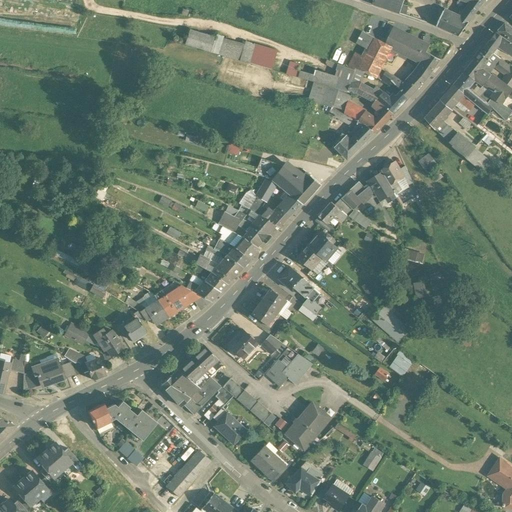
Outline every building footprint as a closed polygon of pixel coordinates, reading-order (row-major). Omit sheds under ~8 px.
[(373,0),(371,5),(399,14),(402,6),(403,0),(373,0)] [(464,0),(472,3),(459,19),(468,23),(485,0),(464,0)] [(53,25),(73,27),(75,8),(42,5),(41,12),(32,11),(30,28),(52,30),(53,25)] [(459,19),(443,12),(436,27),(458,37),(468,23),(459,19)] [(511,30),(504,24),(497,32),(511,42),(511,30)] [(418,41),(392,29),(384,45),(391,49),(397,52),(415,61),(420,52),(412,48),(414,45),(416,46),(418,41)] [(215,38),(189,31),(185,45),(211,53),(215,38)] [(374,39),(361,33),(355,44),(367,51),(374,39)] [(511,44),(496,33),(489,42),(489,43),(484,49),(491,54),(497,47),(507,54),(511,56),(511,44)] [(241,44),(216,37),(215,38),(211,53),(250,65),(255,45),(242,41),(241,44)] [(363,59),(357,70),(363,73),(373,78),(380,82),(383,76),(384,75),(379,72),(388,54),(391,49),(384,45),(374,39),(367,51),(363,59)] [(429,46),(418,41),(416,46),(414,45),(412,48),(420,52),(415,61),(422,65),(421,66),(422,67),(416,75),(425,80),(439,60),(425,54),(429,46)] [(276,51),(255,45),(250,65),(270,71),(276,51)] [(484,49),(473,62),(481,69),(488,60),(487,59),(491,54),(484,49)] [(341,55),(336,53),(332,62),(337,64),(341,55)] [(363,59),(354,54),(348,67),(354,70),(357,71),(357,70),(363,59)] [(500,61),(491,54),(487,59),(488,60),(481,69),(483,70),(488,75),(493,68),(505,77),(511,69),(500,61)] [(354,71),(333,64),(326,61),(325,64),(326,65),(325,66),(332,69),(338,71),(336,78),(314,71),(313,76),(297,72),(298,71),(297,70),(298,65),(289,63),(285,75),(313,83),(350,94),(354,94),(355,93),(374,103),(376,100),(382,94),(375,87),(372,91),(360,85),(359,84),(363,73),(357,70),(357,71),(354,70),(354,71)] [(473,62),(464,72),(474,81),(482,87),(480,90),(483,93),(491,99),(500,105),(500,106),(500,105),(511,90),(501,84),(488,75),(483,70),(481,69),(473,62)] [(511,70),(511,69),(505,77),(501,84),(511,90),(511,91),(511,70)] [(464,72),(452,87),(463,95),(470,101),(474,104),(481,110),(486,114),(491,108),(487,104),(486,106),(485,105),(484,103),(479,99),(467,89),(469,87),(474,81),(464,72)] [(401,84),(396,79),(387,74),(385,77),(391,81),(390,81),(392,82),(396,87),(395,87),(397,89),(401,84)] [(409,78),(403,85),(401,84),(397,89),(402,94),(407,100),(425,80),(416,75),(411,80),(409,78)] [(385,77),(383,76),(380,82),(387,86),(390,81),(391,81),(385,77)] [(350,94),(313,83),(309,97),(308,97),(309,97),(307,102),(307,103),(308,103),(320,106),(331,109),(331,108),(331,107),(344,112),(347,104),(350,94)] [(452,87),(440,102),(450,110),(455,105),(458,101),(463,95),(452,87)] [(483,93),(479,99),(484,103),(485,105),(486,106),(487,104),(491,99),(483,93)] [(397,99),(394,96),(389,101),(382,94),(376,100),(393,115),(407,100),(402,94),(397,99)] [(470,101),(463,95),(458,101),(464,106),(466,107),(470,101)] [(500,105),(491,99),(487,104),(491,108),(495,112),(500,105)] [(382,113),(375,121),(372,118),(364,113),(358,122),(374,133),(375,134),(393,115),(376,100),(374,103),(379,111),(382,113)] [(464,106),(458,101),(455,105),(461,110),(464,106)] [(470,101),(466,107),(469,110),(474,104),(470,101)] [(440,102),(424,119),(434,131),(440,124),(452,111),(450,110),(440,102)] [(364,113),(347,104),(344,112),(344,113),(356,122),(356,123),(358,122),(364,113)] [(511,113),(500,105),(500,106),(500,105),(495,112),(505,122),(511,113)] [(357,123),(331,108),(331,109),(327,115),(353,129),(357,123)] [(374,133),(358,122),(357,123),(353,129),(350,134),(346,139),(345,137),(341,135),(338,141),(339,142),(334,148),(346,160),(347,160),(374,133)] [(447,130),(440,124),(434,131),(448,144),(456,135),(449,129),(447,130)] [(460,137),(456,135),(448,144),(452,147),(451,148),(465,159),(471,153),(474,149),(460,137)] [(486,135),(482,140),(488,146),(493,141),(486,135)] [(312,142),(308,148),(316,154),(320,148),(312,142)] [(230,143),(227,154),(235,156),(239,157),(242,147),(230,143)] [(478,160),(471,153),(465,159),(473,166),(478,160)] [(235,156),(227,154),(224,167),(236,170),(256,175),(258,169),(256,168),(255,169),(233,163),(235,156)] [(437,167),(428,155),(418,162),(427,175),(437,167)] [(283,167),(262,160),(258,169),(256,175),(264,178),(268,179),(272,181),(283,167)] [(393,163),(380,171),(382,174),(389,186),(402,178),(398,171),(393,163)] [(294,169),(289,166),(286,169),(283,167),(272,181),(277,185),(286,193),(290,196),(301,204),(302,205),(320,186),(309,177),(296,166),(294,169)] [(412,184),(404,167),(398,171),(402,178),(406,186),(407,186),(412,184)] [(438,169),(430,175),(433,179),(441,173),(438,169)] [(382,174),(367,183),(369,185),(373,192),(374,192),(379,200),(381,200),(385,198),(385,195),(392,191),(389,186),(382,174)] [(402,178),(389,186),(392,191),(395,196),(408,188),(407,186),(406,186),(402,178)] [(272,181),(268,179),(264,186),(257,197),(266,203),(276,187),(277,185),(272,181)] [(358,183),(349,191),(355,198),(364,191),(363,189),(358,183)] [(369,185),(363,189),(364,191),(368,195),(373,192),(369,185)] [(106,194),(99,190),(95,198),(102,202),(106,194)] [(252,191),(246,195),(240,205),(242,206),(249,210),(256,198),(257,198),(252,191)] [(355,198),(349,192),(349,193),(343,198),(342,198),(341,198),(347,205),(354,211),(360,204),(355,198)] [(286,193),(281,199),(284,202),(290,196),(286,193)] [(284,202),(279,208),(289,217),(301,204),(290,196),(284,202)] [(266,203),(257,197),(257,198),(256,198),(253,203),(263,208),(266,203)] [(347,205),(341,198),(338,202),(346,211),(343,214),(347,217),(348,218),(357,224),(360,219),(362,217),(362,218),(362,217),(356,212),(354,211),(347,205)] [(346,211),(338,202),(333,206),(338,210),(343,214),(346,211)] [(279,208),(274,213),(269,209),(268,211),(263,208),(253,203),(249,210),(251,212),(258,216),(260,217),(260,216),(276,226),(279,228),(289,217),(279,208)] [(333,206),(330,204),(320,215),(318,217),(318,218),(325,224),(326,225),(331,218),(338,210),(333,206)] [(249,210),(242,206),(239,212),(248,215),(248,216),(251,212),(249,210)] [(338,210),(331,218),(339,225),(347,217),(343,214),(338,210)] [(248,215),(239,212),(234,217),(243,220),(248,215)] [(258,216),(251,212),(248,216),(256,220),(260,217),(258,216)] [(243,220),(234,217),(234,218),(234,217),(225,213),(222,218),(238,226),(243,221),(243,220)] [(248,216),(248,215),(243,220),(243,221),(253,225),(256,220),(248,216)] [(276,226),(260,216),(260,217),(256,220),(253,225),(252,225),(267,236),(276,226)] [(238,226),(222,218),(219,223),(236,232),(239,226),(238,226)] [(325,224),(318,218),(315,222),(314,223),(321,228),(325,224)] [(369,225),(360,219),(357,224),(365,230),(369,225)] [(253,225),(243,221),(238,226),(239,226),(246,232),(252,225),(253,225)] [(267,236),(252,225),(246,232),(248,233),(244,239),(257,248),(267,236)] [(166,233),(177,240),(180,234),(169,228),(166,233)] [(244,239),(223,228),(220,232),(221,233),(220,235),(222,236),(221,238),(229,242),(236,247),(244,239)] [(336,249),(319,234),(308,247),(321,259),(325,262),(336,249)] [(83,239),(74,235),(71,241),(80,245),(83,239)] [(257,248),(244,239),(236,247),(235,248),(251,260),(260,250),(257,248)] [(235,248),(221,241),(217,251),(221,253),(221,254),(228,257),(235,248)] [(71,244),(68,250),(82,257),(85,251),(71,244)] [(60,246),(55,256),(78,268),(84,258),(60,246)] [(221,253),(217,251),(209,247),(206,251),(207,252),(224,260),(228,257),(221,254),(221,253)] [(321,259),(308,247),(297,259),(310,271),(311,270),(321,259)] [(251,260),(235,248),(228,257),(243,268),(251,260)] [(188,255),(180,251),(178,256),(185,260),(188,255)] [(421,255),(404,251),(404,260),(419,264),(421,255)] [(224,260),(207,252),(204,257),(210,261),(220,266),(224,260)] [(185,260),(178,256),(171,253),(169,257),(170,257),(169,259),(167,263),(184,272),(190,262),(185,260)] [(216,270),(208,266),(210,261),(204,257),(201,256),(195,265),(198,267),(212,274),(216,270)] [(243,268),(228,257),(224,260),(220,266),(235,277),(243,268)] [(321,259),(311,270),(316,275),(326,263),(325,262),(321,259)] [(220,266),(210,261),(208,266),(216,270),(220,266)] [(235,277),(220,266),(216,270),(212,274),(228,286),(235,277)] [(212,274),(198,267),(193,276),(194,276),(205,282),(212,274)] [(302,280),(289,268),(278,280),(291,291),(294,288),(311,304),(317,298),(319,295),(317,293),(309,286),(302,280)] [(103,291),(93,286),(69,273),(67,277),(76,282),(75,284),(90,292),(102,299),(106,293),(103,291)] [(228,286),(212,274),(205,282),(221,293),(228,286)] [(205,282),(194,276),(190,283),(200,289),(205,282)] [(107,285),(97,279),(93,286),(103,291),(107,285)] [(221,293),(205,282),(200,289),(195,294),(201,297),(212,303),(221,293)] [(321,288),(313,282),(309,286),(317,293),(321,288)] [(182,287),(174,283),(172,285),(176,291),(182,287)] [(200,289),(190,283),(187,289),(195,294),(200,289)] [(366,283),(362,286),(367,294),(372,291),(366,283)] [(424,297),(420,283),(413,285),(416,299),(424,297)] [(172,285),(154,297),(158,303),(158,302),(176,291),(172,285)] [(176,291),(158,302),(168,318),(195,302),(201,297),(195,294),(187,289),(182,287),(176,291)] [(328,294),(321,288),(317,293),(319,295),(317,298),(322,302),(328,294)] [(288,304),(271,291),(262,303),(280,316),(288,304)] [(153,295),(150,294),(145,297),(136,304),(137,305),(134,310),(138,312),(141,314),(146,310),(158,303),(154,297),(153,295)] [(201,297),(195,302),(202,314),(212,303),(201,297)] [(136,304),(128,300),(125,305),(134,310),(137,305),(136,304)] [(158,303),(146,310),(152,320),(156,326),(168,318),(158,302),(158,303)] [(280,316),(262,303),(253,316),(270,329),(280,316)] [(316,317),(302,306),(298,312),(312,322),(316,317)] [(408,330),(384,309),(373,321),(397,342),(408,330)] [(146,310),(141,314),(145,321),(147,323),(152,320),(146,310)] [(141,314),(138,312),(134,315),(135,318),(135,317),(140,324),(145,321),(141,314)] [(146,334),(140,324),(135,317),(135,318),(122,326),(134,344),(141,340),(140,338),(140,337),(145,334),(146,334)] [(89,336),(70,326),(65,336),(84,346),(89,336)] [(124,350),(112,331),(105,335),(102,330),(94,336),(104,352),(105,353),(107,351),(111,358),(112,358),(114,360),(121,355),(119,353),(124,350)] [(257,345),(242,330),(235,337),(237,339),(230,347),(244,360),(257,345)] [(288,349),(271,336),(266,341),(276,351),(282,356),(288,349)] [(266,341),(262,347),(272,356),(276,351),(266,341)] [(316,345),(312,351),(317,355),(322,349),(316,345)] [(205,347),(178,371),(181,374),(187,379),(193,384),(205,373),(219,361),(205,347)] [(413,361),(394,347),(383,363),(402,376),(413,361)] [(84,358),(69,351),(64,358),(69,361),(75,365),(79,364),(83,375),(89,372),(86,365),(86,364),(84,358)] [(111,358),(107,351),(105,353),(104,352),(101,354),(101,355),(103,356),(106,364),(114,360),(112,358),(111,358)] [(383,359),(376,354),(374,358),(380,363),(383,359)] [(297,385),(313,366),(299,355),(288,368),(283,373),(289,378),(297,385)] [(95,358),(90,360),(91,363),(87,365),(86,364),(86,365),(89,372),(93,382),(106,376),(104,372),(101,363),(99,359),(96,361),(95,358)] [(20,362),(13,360),(10,372),(24,375),(24,363),(20,362)] [(79,364),(75,365),(69,361),(70,364),(75,376),(75,377),(83,375),(79,364)] [(105,361),(101,363),(104,372),(109,370),(105,361)] [(288,368),(279,361),(267,375),(281,388),(289,378),(283,373),(288,368)] [(0,362),(0,394),(3,396),(10,365),(0,362)] [(59,362),(43,368),(42,365),(31,369),(33,373),(35,378),(37,377),(41,387),(56,381),(56,384),(66,381),(65,380),(61,367),(59,362)] [(70,364),(61,367),(65,380),(70,378),(75,376),(70,364)] [(378,367),(373,374),(383,381),(388,375),(378,367)] [(178,371),(170,378),(172,381),(176,378),(181,374),(178,371)] [(33,373),(26,375),(26,382),(29,391),(41,387),(37,377),(35,378),(33,373)] [(205,373),(193,384),(200,389),(211,378),(205,373)] [(181,374),(176,378),(181,383),(187,379),(181,374)] [(181,383),(176,378),(172,381),(170,378),(162,386),(182,408),(188,414),(189,413),(203,400),(197,393),(195,395),(190,392),(187,391),(181,383)] [(193,384),(187,379),(181,383),(187,391),(190,392),(195,395),(197,393),(203,400),(189,413),(194,417),(217,394),(223,388),(211,378),(200,389),(193,384)] [(245,391),(231,380),(224,389),(234,398),(237,401),(245,391)] [(217,394),(218,395),(219,394),(222,397),(221,399),(203,419),(208,424),(214,419),(222,409),(234,398),(224,389),(223,388),(217,394)] [(272,414),(245,391),(237,401),(264,423),(272,414)] [(145,399),(139,393),(136,397),(142,402),(145,399)] [(218,395),(213,400),(216,404),(221,399),(222,397),(219,394),(218,395)] [(123,402),(118,408),(115,406),(107,410),(106,410),(112,421),(115,420),(143,442),(157,424),(141,411),(137,416),(129,410),(130,409),(123,402)] [(105,405),(100,408),(99,407),(93,410),(94,411),(89,413),(93,421),(92,421),(93,424),(94,423),(97,429),(112,422),(112,421),(106,410),(107,410),(105,405)] [(313,405),(287,435),(305,450),(330,420),(313,405)] [(222,409),(214,419),(218,423),(227,414),(222,409)] [(245,430),(227,413),(227,414),(218,423),(216,425),(227,436),(225,438),(233,445),(240,439),(238,437),(245,430)] [(14,427),(0,417),(0,429),(7,435),(14,427)] [(278,419),(274,425),(282,431),(287,424),(278,419)] [(135,451),(126,443),(119,451),(128,458),(135,451)] [(63,454),(56,444),(46,452),(63,471),(71,464),(72,463),(63,454)] [(285,467),(264,447),(251,462),(258,469),(259,468),(272,480),(271,481),(272,481),(285,467)] [(80,463),(68,450),(63,454),(72,463),(71,464),(74,468),(80,463)] [(144,459),(135,451),(128,459),(137,467),(144,459)] [(63,471),(46,452),(37,460),(53,479),(54,478),(63,471)] [(210,462),(198,452),(188,463),(200,474),(210,462)] [(372,453),(364,466),(375,473),(383,461),(372,453)] [(500,459),(488,476),(500,484),(506,475),(502,471),(507,464),(500,459)] [(200,474),(188,463),(157,499),(169,510),(200,474)] [(511,467),(507,464),(502,471),(506,475),(500,484),(507,489),(503,495),(503,503),(502,503),(502,508),(511,508),(511,467)] [(53,479),(45,469),(40,473),(45,479),(45,478),(52,487),(57,482),(54,478),(53,479)] [(320,482),(301,470),(286,484),(295,495),(300,490),(310,497),(320,482)] [(41,482),(32,472),(23,480),(39,499),(47,492),(48,491),(41,482)] [(52,487),(45,478),(45,479),(41,482),(48,491),(47,492),(51,497),(57,492),(52,487)] [(39,499),(23,480),(14,488),(22,498),(30,507),(31,506),(39,499)] [(417,483),(413,492),(424,497),(428,489),(417,483)] [(348,497),(333,487),(325,498),(332,503),(330,506),(339,511),(348,497)] [(230,511),(232,509),(214,495),(199,511),(196,509),(193,511),(230,511)] [(366,508),(361,505),(356,511),(379,511),(384,505),(373,497),(366,508)] [(30,507),(22,498),(18,502),(26,511),(33,511),(35,511),(31,506),(30,507)] [(9,501),(5,505),(4,504),(0,507),(0,510),(1,511),(18,511),(13,505),(9,501)] [(26,511),(18,502),(13,505),(18,511),(26,511)]
